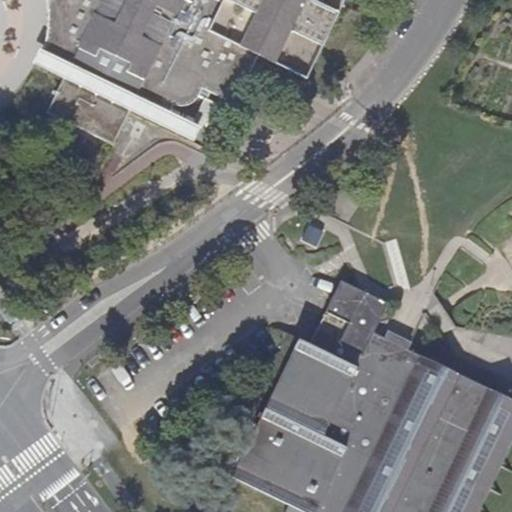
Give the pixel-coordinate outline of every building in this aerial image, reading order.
[(47,0),(49,10),(48,26),(47,37),(44,51),(57,57),(64,37),(65,17),(63,0),(47,0)] [(114,145),(137,97),(161,109),(166,99),(176,105),(182,105),(187,105),(193,102),(198,97),(202,89),(208,92),(210,93),(214,85),(230,93),(238,76),(251,74),(259,56),(305,79),(337,12),(320,4),(322,0),(63,0),(65,17),(64,37),(57,57),(86,72),(78,87),(62,80),(48,113),(114,145)] [(166,99),(161,109),(200,129),(203,121),(208,123),(220,97),(210,93),(208,92),(196,115),(166,99)] [(466,511),(511,420),(511,399),(376,333),(389,304),(341,281),(310,343),(299,339),(232,477),(291,506),(287,511),(466,511)] [(478,511),(511,444),(511,420),(466,511),(478,511)]
